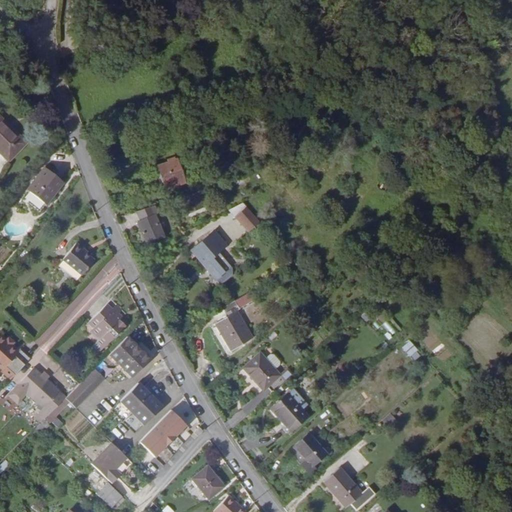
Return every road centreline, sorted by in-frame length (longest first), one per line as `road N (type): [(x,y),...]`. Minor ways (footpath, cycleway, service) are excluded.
road 1 (unclassified): [(281,511),(128,260),(45,51)]
road 2 (track): [(37,356),(128,260)]
